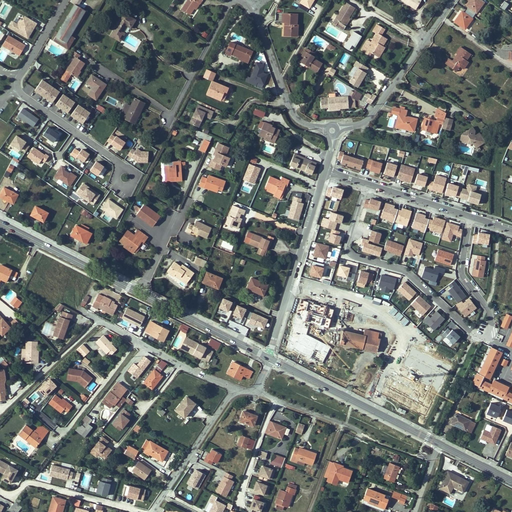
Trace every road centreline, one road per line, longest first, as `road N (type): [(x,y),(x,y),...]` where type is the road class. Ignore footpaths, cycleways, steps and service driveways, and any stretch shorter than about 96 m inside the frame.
road 1 (residential): [(366,183),(351,253),(404,270),(477,333)]
road 2 (residential): [(268,357),(324,170)]
road 3 (secondary): [(439,444),(270,358)]
road 4 (residential): [(0,412),(100,320),(136,341)]
road 5 (residential): [(251,4),(291,111),(332,130)]
road 6 (secondary): [(140,293),(0,222)]
road 7 (residential): [(151,511),(233,389)]
road 8 (residential): [(141,511),(33,483),(0,490)]
road 9 (secondary): [(268,357),(140,293)]
road 10 (residential): [(469,215),(461,270),(490,315),(484,335),(477,333)]
road 11 (residential): [(232,0),(166,118)]
road 12 (residential): [(332,130),(366,121),(424,41)]
road 13 (residential): [(23,96),(113,158),(125,177)]
